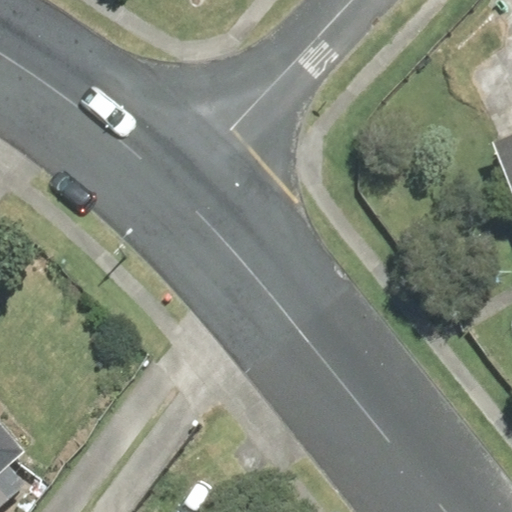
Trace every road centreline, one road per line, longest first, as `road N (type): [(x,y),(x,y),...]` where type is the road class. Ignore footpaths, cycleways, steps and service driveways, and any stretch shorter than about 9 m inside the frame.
road 1 (residential): [(177,189),(441,511)]
road 2 (residential): [(359,0),(177,189)]
road 3 (residential): [(0,54),(177,189)]
